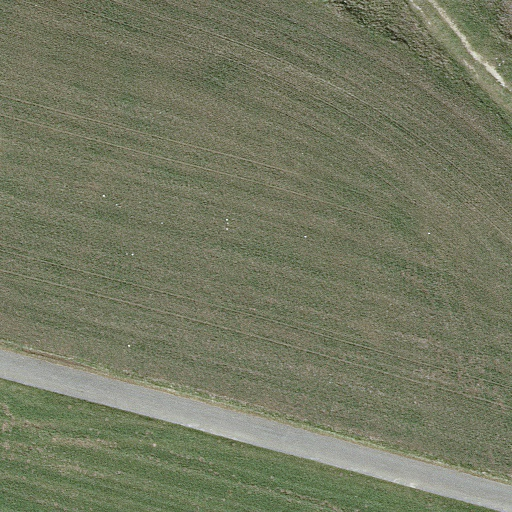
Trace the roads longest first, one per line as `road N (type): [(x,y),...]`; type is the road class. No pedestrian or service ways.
road 1 (unclassified): [(0,362),(511,501)]
road 2 (track): [(425,0),(511,88)]
